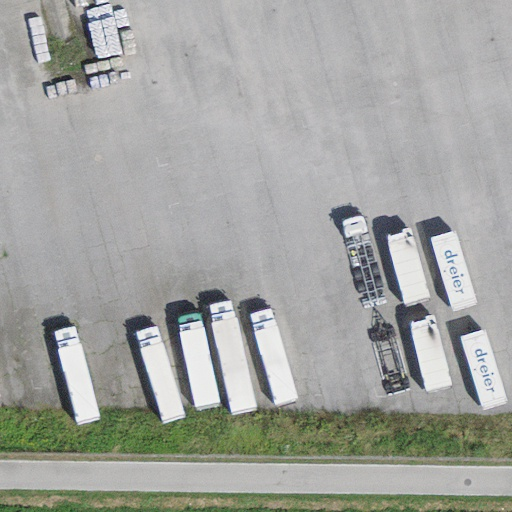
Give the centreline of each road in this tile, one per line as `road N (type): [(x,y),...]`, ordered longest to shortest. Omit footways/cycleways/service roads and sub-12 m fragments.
road 1 (unclassified): [(511,484),(0,478)]
road 2 (unknown): [(511,11),(401,63),(192,117)]
